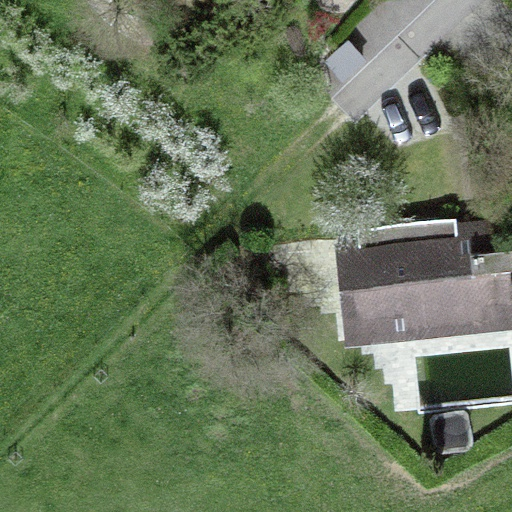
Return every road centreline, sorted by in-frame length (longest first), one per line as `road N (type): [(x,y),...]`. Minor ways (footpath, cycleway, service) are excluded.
road 1 (track): [(0,446),(342,109)]
road 2 (residential): [(342,109),(456,0)]
